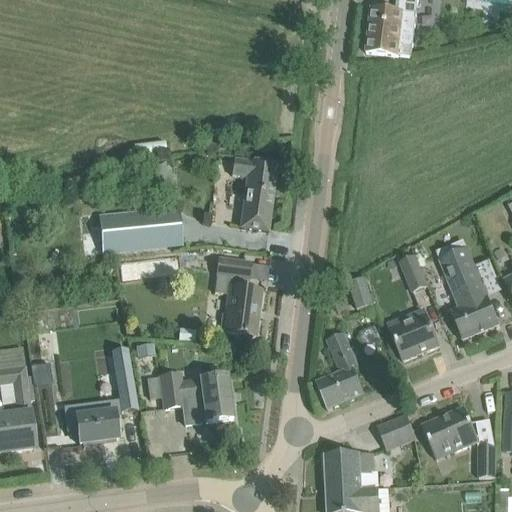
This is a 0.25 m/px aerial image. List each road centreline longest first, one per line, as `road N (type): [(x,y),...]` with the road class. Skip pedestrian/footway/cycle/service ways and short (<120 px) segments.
road 1 (residential): [(289,444),(329,112)]
road 2 (residential): [(289,444),(511,356)]
road 3 (tertiary): [(35,511),(198,490),(248,504)]
